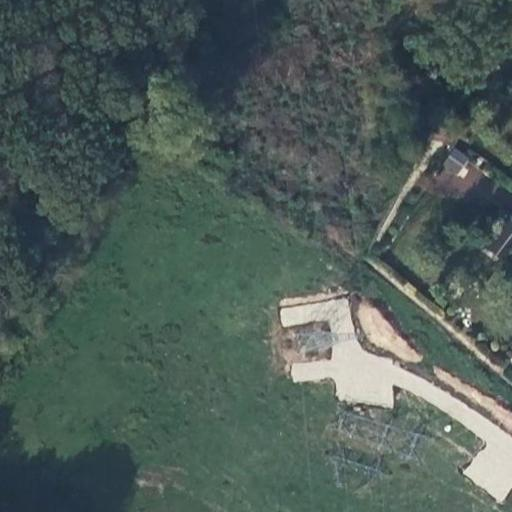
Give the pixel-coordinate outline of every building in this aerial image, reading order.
[(457,175),(467,155),(451,147),(441,166),(457,175)] [(461,209),(489,176),(469,160),(455,177),(440,165),(427,181),(461,209)] [(511,217),(502,210),(475,243),(499,262),(511,246),(511,217)] [(297,358),(328,359),(328,332),(297,331),(297,358)] [(475,458),(465,472),(483,485),(493,471),(475,458)]
